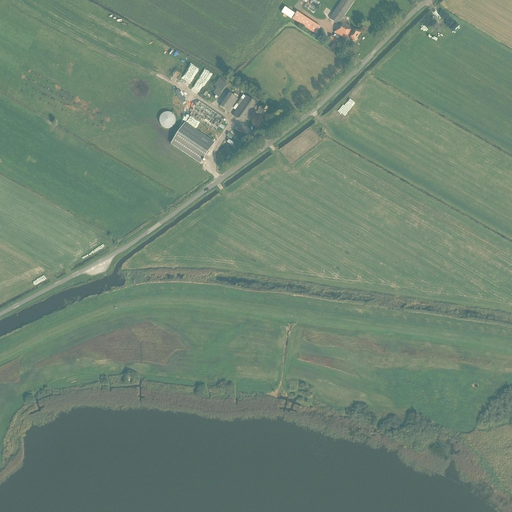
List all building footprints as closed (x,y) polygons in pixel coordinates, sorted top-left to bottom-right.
[(338,25),(341,22),(353,2),(350,0),(341,0),(329,19),(338,25)] [(320,27),(297,12),(292,19),(316,35),(320,27)] [(348,36),(349,37),(349,38),(355,42),(360,34),(341,22),(338,25),(335,30),(337,30),(335,33),(346,40),(348,36)] [(341,42),(332,36),(329,40),(338,46),(341,42)] [(158,72),(169,76),(173,66),(184,70),(186,63),(183,62),(184,60),(174,56),(171,64),(168,63),(166,68),(160,66),(158,72)] [(196,82),(201,85),(197,90),(200,92),(212,77),(204,71),(196,82)] [(218,97),(227,85),(219,79),(214,86),(217,88),(213,93),(218,97)] [(228,113),(238,99),(229,94),(220,107),(228,113)] [(260,108),(257,106),(258,105),(246,97),(232,116),(244,125),(255,109),(258,111),(257,112),(263,116),(267,111),(268,109),(265,107),(263,109),(261,107),(260,108)] [(215,132),(224,119),(199,102),(190,115),(215,132)] [(159,119),(159,121),(159,123),(160,125),(162,127),(164,128),(166,129),(168,129),(171,128),(173,127),(174,125),(175,123),(175,121),(175,119),(174,116),(173,115),(171,113),(168,113),(166,113),(164,113),(162,115),(160,116),(159,119)] [(171,145),(200,165),(214,144),(185,124),(171,145)]
